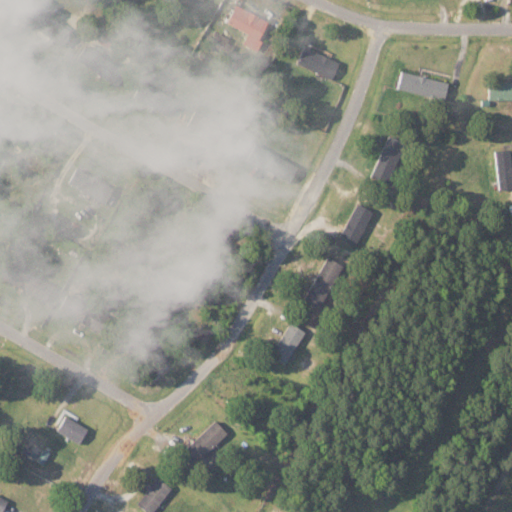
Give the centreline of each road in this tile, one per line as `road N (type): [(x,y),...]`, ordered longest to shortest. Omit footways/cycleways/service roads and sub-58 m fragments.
road 1 (residential): [(79,511),(151,414),(220,350),(342,138),(383,26)]
road 2 (residential): [(0,64),(287,235)]
road 3 (residential): [(318,0),(383,26),(511,28)]
road 4 (residential): [(0,327),(151,414)]
